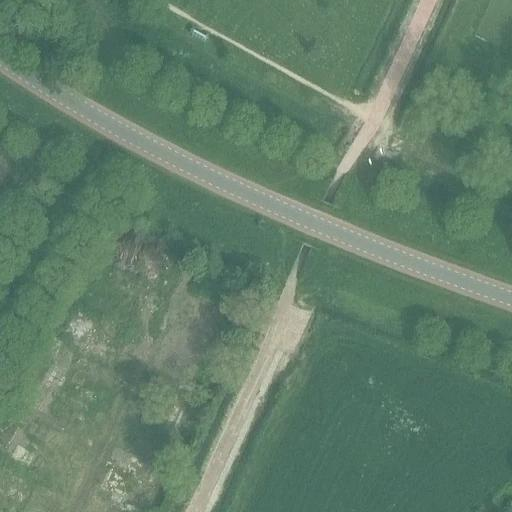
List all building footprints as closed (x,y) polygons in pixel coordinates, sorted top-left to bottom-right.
[(128,238),(108,280),(123,287),(128,275),(155,287),(169,257),(128,238)] [(219,395),(192,388),(194,376),(178,372),(173,393),(200,399),(193,428),(210,433),(219,395)] [(9,433),(30,441),(42,408),(21,400),(9,433)] [(168,445),(173,434),(159,427),(154,439),(168,445)] [(133,468),(148,472),(154,447),(128,441),(118,483),(129,485),(133,468)] [(75,442),(60,452),(79,479),(94,469),(75,442)] [(17,467),(12,476),(27,485),(31,478),(47,488),(55,476),(7,446),(1,457),(17,467)] [(178,504),(190,469),(162,460),(150,494),(178,504)] [(58,511),(70,496),(58,488),(42,511),(58,511)] [(120,511),(158,511),(161,506),(128,493),(120,511)]
